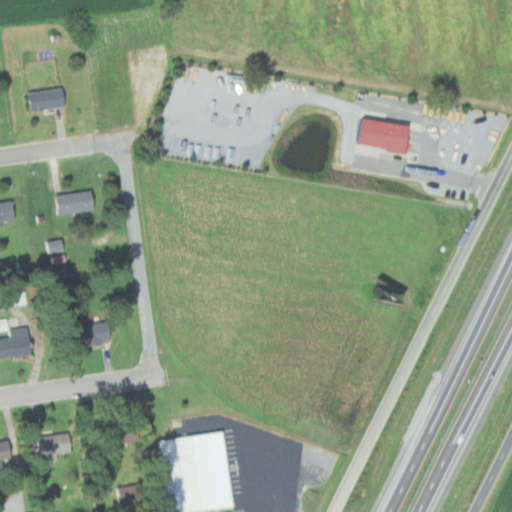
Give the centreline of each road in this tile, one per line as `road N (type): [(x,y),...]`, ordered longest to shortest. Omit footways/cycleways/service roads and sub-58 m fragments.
road 1 (tertiary): [(334,511),(511,159)]
road 2 (motorway): [(511,255),(382,511)]
road 3 (residential): [(149,376),(119,140)]
road 4 (motorway): [(425,511),(511,345)]
road 5 (residential): [(0,396),(149,376)]
road 6 (residential): [(119,140),(0,156)]
